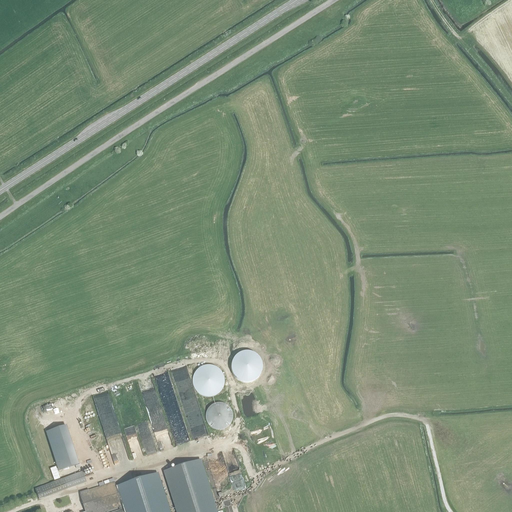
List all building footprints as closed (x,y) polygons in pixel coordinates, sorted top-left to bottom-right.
[(224,386),(224,381),(224,377),(222,373),(220,370),(216,368),(212,366),(208,365),(204,366),(200,368),(197,370),(194,373),(193,377),(192,381),(193,386),(194,389),(197,393),(200,395),(204,397),(208,397),(212,397),(216,395),(220,393),(222,389),(224,386)] [(212,428),(218,430),(225,428),(230,424),(232,417),(230,410),(225,405),(218,403),(212,405),(207,410),(205,417),(207,424),(212,428)] [(47,432),(59,471),(78,465),(66,426),(47,432)] [(223,451),(234,492),(245,489),(235,448),(223,451)] [(115,450),(111,451),(116,465),(120,464),(115,450)] [(106,459),(99,461),(102,471),(108,469),(106,459)] [(164,472),(176,507),(177,511),(215,511),(200,460),(164,472)] [(35,489),(39,500),(86,482),(82,472),(35,489)] [(168,511),(157,474),(116,487),(122,506),(123,510),(123,511),(168,511)] [(123,511),(123,510),(119,511),(118,507),(122,506),(116,487),(114,482),(79,493),(85,511),(123,511)]
